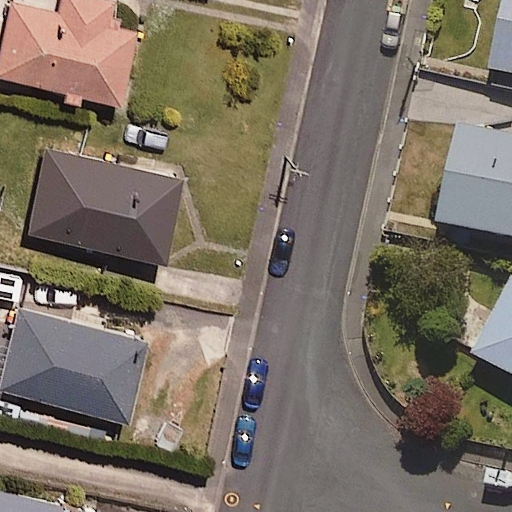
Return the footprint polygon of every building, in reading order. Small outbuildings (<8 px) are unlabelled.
[(103,0),(51,0),(50,6),(23,0),(3,0),(0,14),(0,70),(109,95),(126,21),(100,15),(103,0)] [(511,0),(504,0),(490,70),(511,74),(511,0)] [(511,139),(458,128),(438,224),(511,239),(511,139)] [(171,170),(41,143),(24,227),(154,253),(171,170)] [(511,278),(472,356),(511,376),(511,278)] [(137,334),(14,303),(0,357),(0,384),(116,414),(137,334)] [(90,511),(93,504),(0,485),(0,511),(90,511)]
